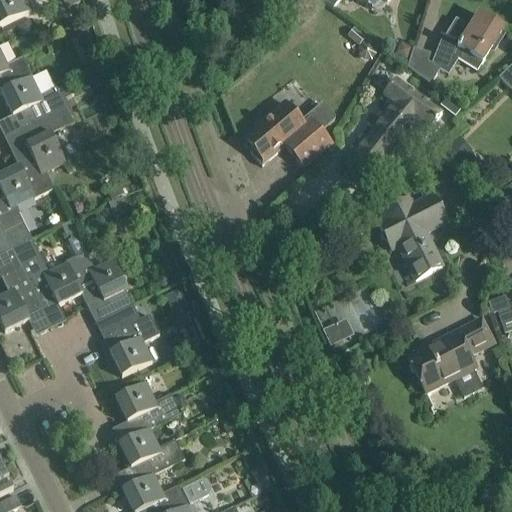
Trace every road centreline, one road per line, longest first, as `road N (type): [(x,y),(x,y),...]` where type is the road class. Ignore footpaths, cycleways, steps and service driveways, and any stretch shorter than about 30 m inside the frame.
road 1 (secondary): [(347,511),(235,283),(136,0)]
road 2 (residential): [(511,219),(487,237),(470,308),(417,333)]
